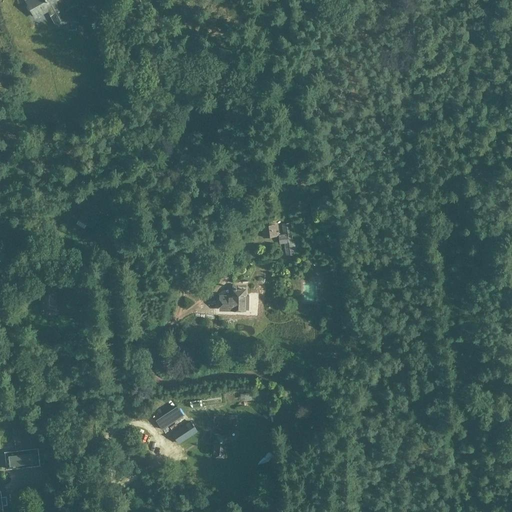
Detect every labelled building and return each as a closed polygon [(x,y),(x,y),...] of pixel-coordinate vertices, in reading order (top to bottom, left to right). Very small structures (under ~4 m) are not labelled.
[(77,27),(77,16),(64,16),(59,6),(68,1),(67,0),(27,0),(26,1),(35,18),(48,10),(58,27),(77,27)] [(67,157),(77,155),(75,143),(65,145),(67,157)] [(103,185),(106,209),(111,208),(112,213),(117,212),(113,184),(103,185)] [(29,212),(38,214),(42,203),(34,200),(29,212)] [(85,211),(81,218),(92,225),(96,217),(85,211)] [(295,254),(290,223),(282,224),(283,235),(279,236),(280,245),(285,245),(287,256),(295,254)] [(263,238),(277,236),(275,224),(261,226),(263,238)] [(1,252),(2,267),(22,265),(21,256),(9,257),(8,251),(1,252)] [(55,306),(55,281),(43,281),(43,306),(55,306)] [(244,288),(233,288),(233,297),(220,297),(220,309),(230,309),(230,310),(244,310),(244,288)] [(162,429),(179,418),(172,408),(155,420),(162,429)] [(171,433),(179,444),(198,431),(190,420),(171,433)] [(217,435),(235,435),(235,422),(217,422),(217,435)] [(32,427),(13,430),(16,449),(34,447),(32,427)] [(214,455),(225,455),(227,436),(215,435),(214,455)] [(11,466),(43,463),(41,447),(9,450),(11,466)]
